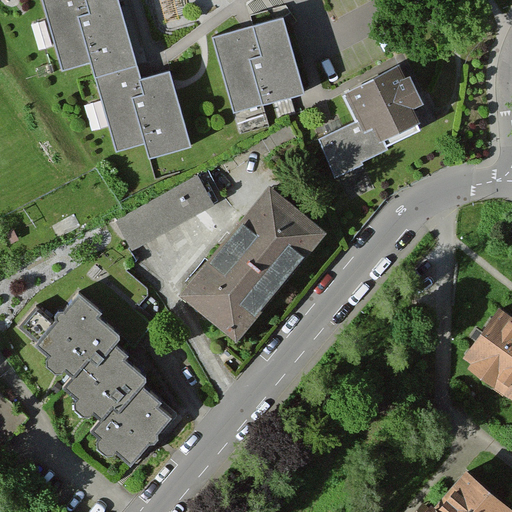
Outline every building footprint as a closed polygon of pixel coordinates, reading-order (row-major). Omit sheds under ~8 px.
[(44,0),(49,18),(35,21),(41,50),(58,46),(62,66),(92,60),(112,147),(142,140),(146,158),(192,148),(174,69),(147,75),(129,0),(44,0)] [(289,11),(214,31),(234,105),(309,85),(289,11)] [(366,116),(320,134),(333,167),(422,132),(409,98),(420,94),(407,62),(353,83),(366,116)] [(130,249),(214,202),(200,176),(115,222),(130,249)] [(324,215),(274,176),(187,287),(236,325),(324,215)] [(107,308),(81,287),(33,346),(63,370),(69,364),(78,372),(67,386),(103,415),(92,429),(125,455),(131,447),(140,454),(179,405),(145,378),(154,368),(117,339),(124,330),(102,313),(107,308)] [(511,317),(495,304),(456,352),(511,397),(511,317)] [(503,511),(509,505),(456,462),(415,511),(503,511)]
